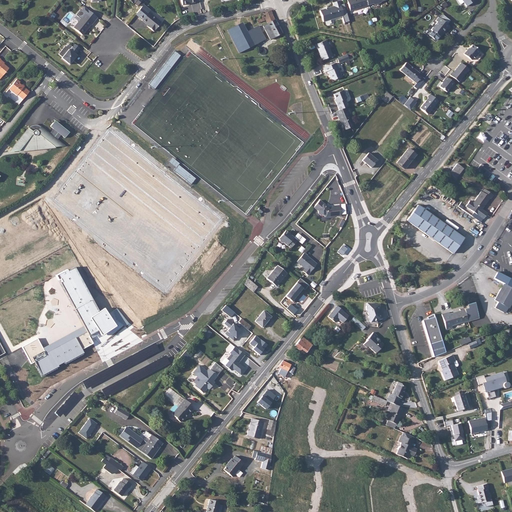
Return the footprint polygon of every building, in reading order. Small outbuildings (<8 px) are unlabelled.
[(367,6),(365,0),(350,0),(347,1),(350,11),(367,6)] [(319,10),(322,21),(342,16),(338,1),(332,3),(333,6),(319,10)] [(142,18),(148,11),(148,10),(142,5),(140,7),(136,13),(142,18)] [(94,21),(97,17),(88,9),(84,13),(94,21)] [(280,35),(267,9),(249,14),(252,19),(253,19),(254,22),(256,22),(258,25),(265,23),(270,30),(264,33),(268,42),(280,35)] [(148,26),(153,30),(161,21),(148,11),(142,18),(141,19),(149,25),(148,26)] [(91,24),(94,21),(84,13),(73,27),(81,34),(90,24),(91,24)] [(431,30),(439,37),(443,33),(444,33),(449,26),(438,17),(435,21),(437,22),(431,30)] [(238,56),(252,49),(245,35),(240,26),(226,33),(238,56)] [(245,35),(252,49),(264,43),(257,29),(245,35)] [(320,55),(322,60),(332,56),(325,40),(314,45),(316,49),(318,48),(320,54),(320,55)] [(463,54),(471,61),(473,58),(475,58),(480,51),(472,45),(469,49),(468,49),(463,54)] [(77,51),(77,50),(72,46),(71,46),(69,49),(68,48),(61,57),(69,63),(76,55),(75,54),(77,51)] [(174,51),(148,85),(154,90),(180,56),(174,51)] [(346,54),(336,59),(338,63),(348,59),(346,54)] [(0,59),(1,59),(0,58),(0,75),(1,76),(8,68),(0,61),(0,59)] [(331,79),(334,81),(342,77),(336,63),(323,69),(325,72),(327,72),(329,75),(331,79)] [(399,71),(415,84),(421,77),(418,75),(419,73),(405,63),(399,71)] [(449,76),(458,83),(469,70),(460,64),(453,73),(452,72),(449,76)] [(416,89),(424,79),(421,77),(415,84),(413,87),(416,89)] [(446,93),(453,83),(446,77),(441,83),(442,84),(439,87),(446,93)] [(22,99),(29,90),(24,87),(23,87),(19,84),(20,82),(16,79),(8,89),(16,96),(17,95),(22,99)] [(335,100),(338,106),(347,103),(346,99),(347,98),(343,90),(334,94),(336,99),(335,100)] [(387,93),(381,99),(387,104),(392,97),(387,93)] [(428,116),(438,102),(430,95),(427,99),(428,99),(420,109),(428,116)] [(340,110),(338,111),(339,116),(338,117),(344,131),(354,127),(351,120),(351,118),(350,115),(349,115),(346,108),(340,110)] [(30,127),(10,151),(23,150),(26,151),(28,150),(29,150),(29,146),(43,145),(44,148),(48,148),(54,146),(64,146),(56,139),(60,134),(64,138),(69,132),(55,121),(54,124),(52,122),(50,126),(55,130),(51,135),(39,126),(34,125),(30,127)] [(479,134),(477,139),(483,142),(486,137),(479,134)] [(396,163),(404,169),(415,155),(407,149),(396,163)] [(362,161),(371,168),(376,161),(367,154),(362,161)] [(169,162),(176,168),(178,165),(179,163),(172,158),(169,162)] [(450,172),(456,177),(464,167),(457,162),(450,172)] [(176,168),(173,171),(191,185),(196,179),(178,165),(176,168)] [(473,202),(482,209),(490,198),(491,199),(494,195),(485,188),(483,192),(481,191),(473,202)] [(320,201),(314,208),(318,212),(319,214),(321,216),(323,216),(326,218),(342,217),(341,207),(333,207),(333,208),(329,209),(320,201)] [(406,219),(453,254),(464,238),(418,204),(406,219)] [(279,238),(272,246),(273,247),(273,248),(275,251),(277,250),(280,253),(281,253),(284,256),(290,248),(287,246),(287,245),(279,238)] [(304,253),(296,262),(305,268),(302,271),(307,275),(316,264),(307,256),(307,255),(304,253)] [(38,339),(23,347),(31,364),(35,363),(42,377),(59,368),(58,365),(65,362),(66,364),(85,354),(83,350),(94,344),(91,336),(99,331),(103,335),(118,326),(106,308),(100,312),(76,266),(58,275),(85,326),(44,349),(38,339)] [(271,281),(276,285),(286,274),(277,266),(267,279),(270,282),(271,281)] [(493,298),(509,308),(511,303),(511,281),(497,273),(494,277),(503,282),(493,298)] [(248,278),(243,284),(254,292),(258,287),(248,278)] [(300,278),(285,296),(293,302),(296,298),(295,297),(302,288),(304,289),(308,285),(300,278)] [(440,314),(445,329),(452,327),(451,324),(463,320),(463,321),(479,315),(475,302),(473,300),(470,301),(470,302),(469,304),(467,304),(468,306),(459,309),(460,310),(450,314),(448,311),(440,314)] [(378,305),(366,304),(366,310),(370,323),(377,323),(377,320),(381,319),(378,310),(378,305)] [(226,305),(221,310),(231,318),(235,313),(226,305)] [(336,306),(327,316),(334,322),(337,318),(342,323),(348,316),(343,311),(336,306)] [(255,321),(263,328),(272,317),(264,310),(255,321)] [(429,344),(442,340),(433,315),(426,317),(427,320),(422,322),(429,344)] [(229,328),(224,334),(233,341),(242,331),(227,319),(224,324),(229,328)] [(356,320),(353,323),(362,330),(365,326),(356,320)] [(369,346),(377,353),(385,342),(377,336),(379,335),(373,331),(366,339),(367,341),(363,345),(367,347),(369,346)] [(267,345),(255,335),(249,344),(254,347),(252,349),(260,355),(267,345)] [(311,345),(301,337),(293,347),(301,352),(306,352),(311,345)] [(446,352),(442,340),(429,344),(433,357),(446,352)] [(245,355),(234,347),(229,353),(233,356),(225,366),(231,371),(233,369),(240,375),(246,368),(239,363),(245,355)] [(191,354),(186,349),(177,359),(182,363),(191,354)] [(192,354),(191,354),(182,363),(183,364),(192,354)] [(443,373),(446,379),(459,373),(456,366),(459,365),(458,360),(456,361),(453,354),(439,360),(444,372),(443,373)] [(295,359),(308,365),(309,364),(304,361),(307,359),(304,357),(297,355),(295,359)] [(291,365),(282,361),(277,367),(283,370),(281,374),(285,376),(291,365)] [(209,369),(217,375),(222,369),(215,362),(209,369)] [(212,381),(217,375),(209,369),(207,372),(199,365),(192,373),(197,376),(200,379),(196,384),(195,386),(202,393),(207,388),(208,389),(209,386),(210,387),(214,383),(212,381)] [(478,384),(485,382),(491,402),(511,395),(510,387),(511,385),(511,378),(511,373),(504,376),(506,380),(500,382),(498,371),(476,377),(478,384)] [(228,378),(224,387),(232,390),(235,381),(228,378)] [(388,402),(398,406),(402,398),(403,399),(406,394),(404,393),(407,387),(402,385),(402,384),(399,383),(394,394),(392,394),(388,402)] [(274,396),(267,390),(257,402),(265,409),(272,400),(272,399),(274,396)] [(457,410),(467,407),(466,404),(470,401),(467,392),(453,396),(457,410)] [(404,414),(407,409),(398,406),(388,402),(375,396),(372,401),(393,411),(388,422),(389,422),(387,426),(396,429),(397,426),(398,426),(403,414),(404,414)] [(175,418),(179,422),(186,414),(187,414),(192,409),(187,404),(188,403),(183,399),(171,413),(174,416),(175,418)] [(125,419),(129,413),(117,407),(113,412),(125,419)] [(487,417),(469,420),(472,434),(479,433),(479,431),(488,429),(486,423),(488,423),(487,417)] [(246,436),(258,439),(262,422),(251,419),(246,436)] [(275,433),(276,422),(270,420),(267,430),(275,433)] [(452,420),(445,422),(446,426),(450,426),(452,436),(454,435),(455,441),(465,439),(461,423),(453,425),(452,420)] [(119,436),(149,460),(153,455),(152,454),(155,450),(156,451),(162,443),(151,435),(148,439),(148,440),(145,443),(125,427),(119,436)] [(398,455),(409,460),(411,453),(415,454),(418,449),(412,446),(409,445),(411,440),(403,436),(400,443),(403,444),(398,455)] [(262,463),(264,456),(255,454),(254,460),(262,463)] [(223,471),(231,477),(242,463),(234,457),(231,460),(230,459),(227,463),(228,464),(223,471)] [(117,470),(119,471),(121,467),(109,458),(106,462),(117,470)] [(117,470),(106,462),(101,468),(110,475),(113,474),(117,470)] [(128,473),(139,481),(143,476),(144,476),(150,469),(141,463),(137,468),(134,465),(128,473)] [(51,475),(54,468),(47,465),(44,472),(51,475)] [(511,469),(500,472),(503,483),(507,482),(511,481),(511,469)] [(127,489),(129,485),(122,480),(119,483),(118,483),(111,491),(118,497),(125,489),(127,489)] [(479,504),(488,501),(485,489),(487,488),(486,483),(477,486),(478,491),(477,491),(478,495),(476,496),(479,504)] [(84,506),(93,511),(102,500),(105,496),(96,489),(84,506)] [(204,511),(219,511),(221,507),(217,506),(218,503),(208,500),(204,511)]
